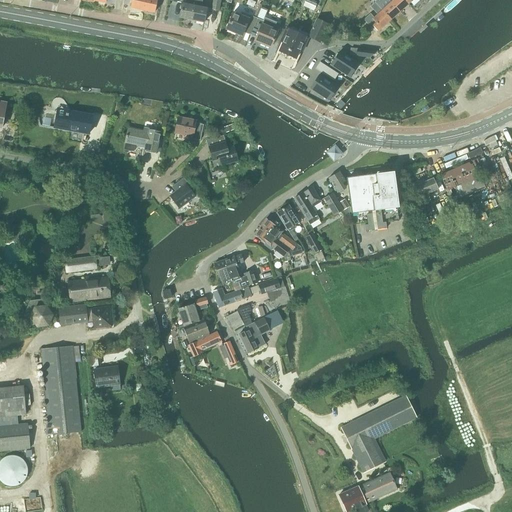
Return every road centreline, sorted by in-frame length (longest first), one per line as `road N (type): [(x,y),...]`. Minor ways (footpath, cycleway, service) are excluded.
road 1 (residential): [(245,363),(217,314),(204,268),(264,211),(366,139)]
road 2 (unclassified): [(137,306),(126,183),(0,155)]
road 3 (secondary): [(195,53),(0,12)]
road 4 (unclassified): [(282,89),(320,46),(382,46),(438,0)]
road 5 (residential): [(202,37),(15,1)]
road 6 (track): [(479,503),(494,494),(497,480),(447,346)]
road 7 (track): [(47,511),(32,359),(41,339)]
road 8 (secondary): [(345,134),(195,53)]
road 9 (unclassified): [(315,511),(288,436),(245,363)]
